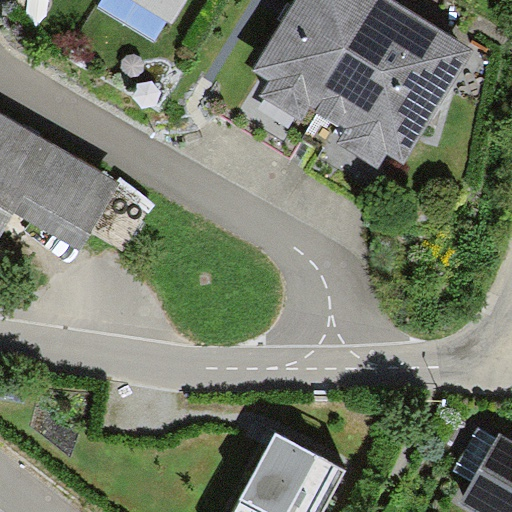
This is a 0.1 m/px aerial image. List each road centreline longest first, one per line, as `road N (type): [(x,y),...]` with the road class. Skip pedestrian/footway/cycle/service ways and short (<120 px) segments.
road 1 (residential): [(321,370),(314,267),(0,77)]
road 2 (residential): [(321,370),(0,337)]
road 3 (residential): [(453,371),(321,370)]
